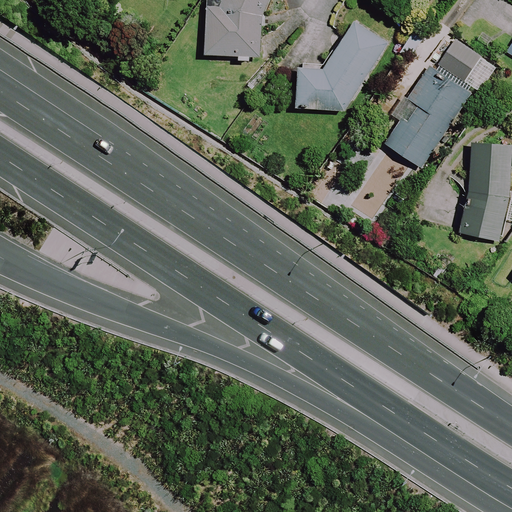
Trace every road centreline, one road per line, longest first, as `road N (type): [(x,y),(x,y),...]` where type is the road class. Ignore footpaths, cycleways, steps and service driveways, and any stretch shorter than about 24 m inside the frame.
road 1 (trunk): [(0,87),(511,422)]
road 2 (trunk): [(414,428),(0,154)]
road 3 (trunk): [(414,428),(0,255)]
